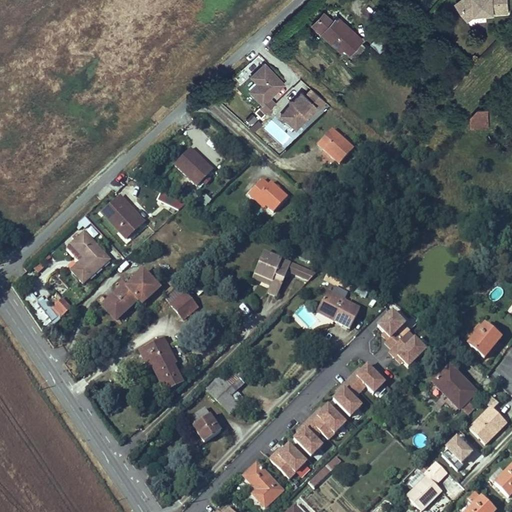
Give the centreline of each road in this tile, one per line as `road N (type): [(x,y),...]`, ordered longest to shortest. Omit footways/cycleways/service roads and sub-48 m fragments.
road 1 (residential): [(0,276),(302,0)]
road 2 (unclassified): [(393,373),(368,346),(196,511)]
road 3 (primary): [(0,294),(142,511)]
